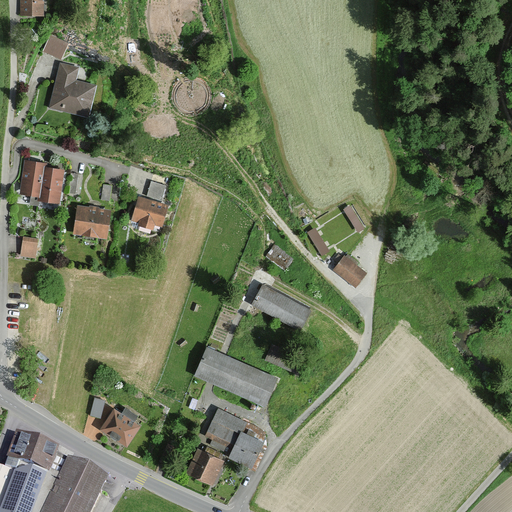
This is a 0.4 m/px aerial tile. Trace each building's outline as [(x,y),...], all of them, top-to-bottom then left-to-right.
[(47,17),(46,0),(23,0),(24,18),(47,17)] [(63,56),(69,38),(50,31),(43,49),(63,56)] [(51,108),(87,117),(94,88),(74,83),(78,69),(61,65),(51,108)] [(63,204),(68,168),(48,166),(49,161),(27,158),(22,194),(42,197),(41,201),(63,204)] [(163,197),(167,183),(153,179),(149,193),(163,197)] [(101,198),(111,199),(112,184),(103,183),(101,198)] [(165,228),(171,206),(140,197),(133,220),(143,222),(141,227),(159,232),(160,227),(165,228)] [(110,240),(114,210),(80,205),(76,235),(110,240)] [(318,224),(309,228),(320,253),(329,249),(318,224)] [(22,235),(21,253),(36,255),(38,236),(22,235)] [(370,274),(360,266),(362,263),(350,253),(335,271),(344,278),(345,277),(359,288),(370,274)] [(300,327),(310,309),(263,284),(253,302),(300,327)] [(266,357),(302,371),(307,358),(272,343),(266,357)] [(196,373),(266,402),(277,376),(207,347),(196,373)] [(95,394),(91,413),(101,415),(106,397),(95,394)] [(130,448),(144,425),(115,408),(101,431),(130,448)] [(252,422),(221,408),(207,441),(232,452),(230,457),(259,470),(271,442),(248,431),(252,422)] [(52,474),(61,451),(25,437),(20,451),(16,450),(8,469),(0,466),(0,511),(95,511),(110,476),(70,461),(63,478),(52,474)] [(215,485),(227,460),(201,447),(189,472),(215,485)]
